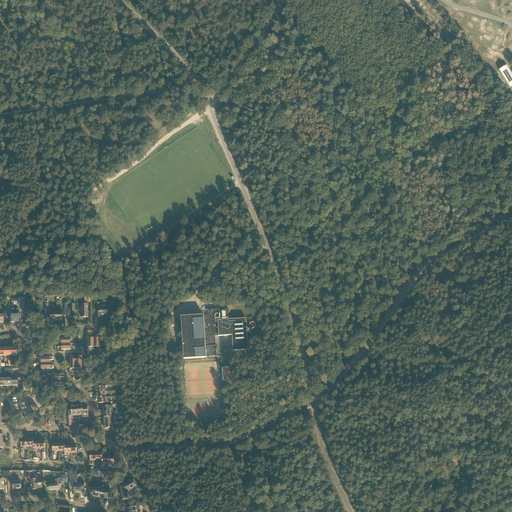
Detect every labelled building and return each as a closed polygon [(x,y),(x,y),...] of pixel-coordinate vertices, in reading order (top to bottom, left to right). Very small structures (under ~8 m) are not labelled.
[(161,11),(161,12),(162,13),(164,13),(164,15),(167,20),(170,18),(170,17),(170,16),(169,16),(169,15),(172,15),(168,10),(167,10),(166,10),(166,11),(165,11),(166,8),(161,11)] [(190,30),(185,31),(186,36),(189,36),(188,37),(191,40),(195,37),(192,33),(191,34),(190,30)] [(208,40),(205,41),(210,44),(211,44),(211,43),(211,42),(211,40),(213,40),(216,35),(213,33),(212,33),(212,34),(211,34),(212,34),(211,35),(210,32),(207,37),(207,38),(207,39),(208,39),(208,40)] [(511,85),(511,75),(508,69),(507,70),(505,66),(499,70),(510,87),(511,85)] [(100,302),(93,303),(93,311),(97,311),(97,312),(98,312),(98,317),(107,317),(107,312),(108,312),(108,306),(101,306),(101,304),(100,302)] [(81,305),(74,305),(74,310),(81,310),(81,317),(88,317),(87,304),(80,304),(81,305)] [(205,356),(216,356),(216,345),(215,346),(214,336),(232,335),(233,350),(248,349),(247,332),(249,332),(249,329),(246,329),(246,318),(228,319),(227,309),(207,310),(207,315),(205,315),(205,316),(203,316),(203,315),(181,317),(183,359),(205,357),(205,356)] [(11,310),(11,315),(10,315),(10,322),(20,322),(20,315),(19,315),(19,310),(11,310)] [(70,344),(61,344),(61,347),(57,347),(58,352),(63,352),(63,350),(70,349),(70,344)] [(38,354),(35,355),(35,356),(35,358),(38,358),(38,363),(41,363),(50,363),(49,360),(53,360),(53,357),(42,357),(42,354),(38,354)] [(73,360),(73,356),(67,356),(67,362),(70,362),(70,369),(76,369),(76,360),(73,360)] [(229,368),(223,368),(224,380),(230,380),(230,379),(233,378),(232,373),(229,374),(229,368)] [(11,372),(11,386),(17,386),(17,384),(21,384),(21,378),(17,378),(17,376),(13,376),(13,372),(11,372)] [(51,380),(60,380),(60,377),(63,377),(63,374),(52,375),(52,372),(47,372),(47,375),(51,375),(51,380)] [(61,484),(61,478),(55,478),(55,481),(45,482),(46,485),(48,485),(49,490),(58,489),(57,484),(61,484)] [(37,480),(36,479),(30,479),(30,482),(31,489),(37,489),(37,488),(42,488),(41,479),(37,480)] [(128,483),(120,487),(122,498),(129,497),(128,490),(136,486),(132,479),(127,481),(128,483)] [(13,489),(21,489),(20,481),(12,481),(13,489)] [(84,488),(84,482),(78,482),(77,485),(74,484),(73,491),(80,492),(81,488),(84,488)] [(108,493),(110,486),(106,485),(105,490),(94,488),(92,496),(103,498),(104,492),(108,493)]
